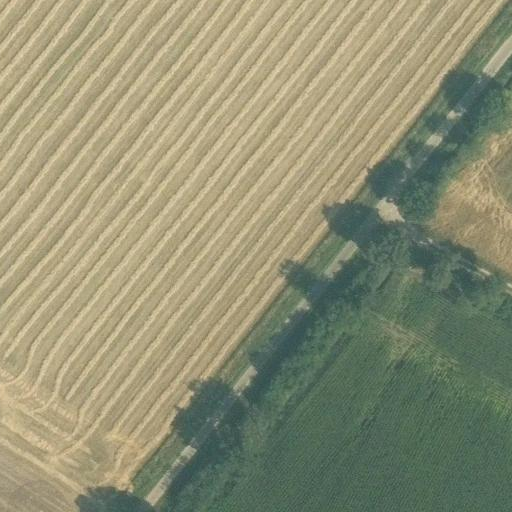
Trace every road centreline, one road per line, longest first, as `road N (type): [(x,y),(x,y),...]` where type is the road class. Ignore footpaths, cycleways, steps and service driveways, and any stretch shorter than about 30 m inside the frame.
road 1 (unclassified): [(511,49),(139,505)]
road 2 (track): [(511,284),(382,212)]
